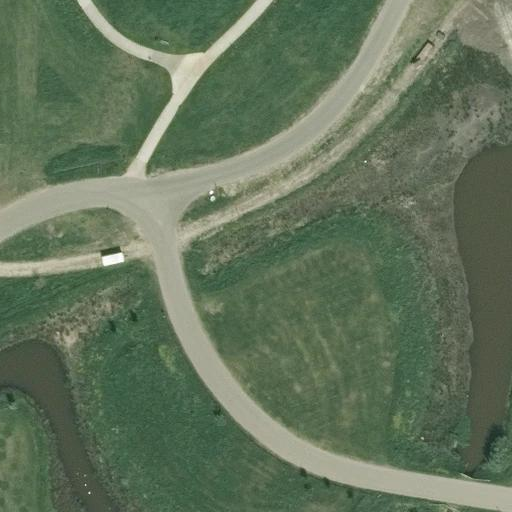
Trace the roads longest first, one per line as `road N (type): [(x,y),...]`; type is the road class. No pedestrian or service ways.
road 1 (residential): [(511,505),(312,462),(249,417),(205,365),(149,215)]
road 2 (residential): [(398,0),(348,86),(318,120),(258,162),(176,190),(149,215)]
road 3 (residential): [(0,226),(82,194),(122,197)]
